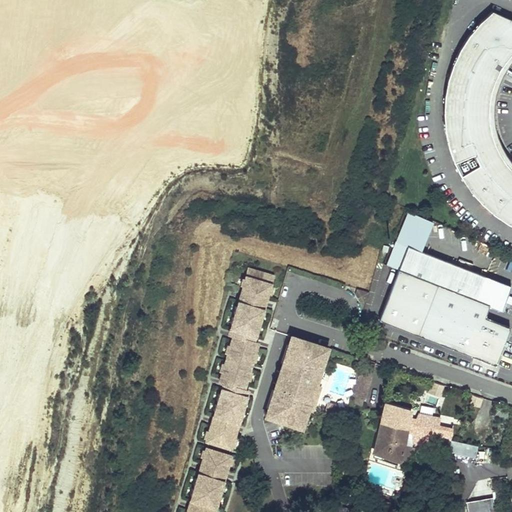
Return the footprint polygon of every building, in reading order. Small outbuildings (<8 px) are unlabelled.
[(487,101),(490,90),(494,78),(498,70),(504,61),(511,53),(511,51),(511,19),(492,10),(479,23),(469,35),(460,49),(453,64),(447,81),(444,96),(443,113),(445,130),(448,146),(453,162),(461,177),(470,191),(481,203),(494,214),(507,223),(511,225),(511,171),(511,170),(504,162),(498,153),(493,143),(490,133),(488,122),(487,111),(487,101)] [(511,51),(511,53),(504,61),(498,70),(494,78),(490,90),(487,101),(487,111),(488,122),(490,133),(493,143),(498,153),(504,162),(511,170),(511,171),(511,165),(507,160),(502,151),(497,142),(494,132),(492,122),(491,112),(492,101),(494,91),(498,80),(501,72),(507,63),(511,57),(511,51)] [(483,318),(488,305),(475,300),(485,276),(407,246),(378,321),(495,365),(497,360),(498,360),(499,360),(500,359),(501,358),(501,357),(501,356),(501,355),(500,355),(499,354),(509,328),(483,318)] [(273,277),(249,270),(246,280),(244,279),(242,286),(244,287),(237,307),(235,307),(234,314),(235,314),(234,317),(233,317),(230,324),(232,324),(229,335),(233,336),(230,347),(228,346),(226,353),(228,353),(225,365),(223,365),(221,371),(223,372),(221,377),(219,383),(224,384),(221,394),(219,394),(217,401),(219,401),(218,404),(216,404),(214,411),(216,411),(209,432),(207,431),(205,438),(207,439),(207,441),(231,448),(231,446),(234,446),(235,440),(234,439),(240,418),(242,419),(244,412),(242,412),(243,408),(245,409),(247,402),(245,402),(246,397),(248,391),(244,390),(247,379),(249,380),(251,373),(249,373),(252,360),(254,361),(256,354),(254,354),(258,343),(253,342),(257,331),(259,332),(261,325),(259,325),(260,321),(262,322),(264,315),(262,314),(268,294),(270,294),(272,288),(270,287),(273,277)] [(368,293),(357,289),(355,295),(359,302),(365,304),(368,293)] [(313,412),(320,388),(315,386),(327,348),(291,336),(288,345),(290,345),(285,363),(283,362),(280,370),(282,371),(279,382),(276,382),(274,390),(276,391),(271,408),(268,407),(265,416),(280,421),(302,428),(308,410),(313,412)] [(450,360),(453,350),(419,337),(416,347),(450,360)] [(370,379),(374,363),(362,359),(358,376),(370,379)] [(364,398),(370,379),(358,376),(352,395),(364,398)] [(441,395),(444,385),(434,382),(430,392),(441,395)] [(479,406),(482,397),(472,394),(469,403),(479,406)] [(331,417),(335,405),(328,403),(325,415),(331,417)] [(438,428),(440,419),(423,415),(421,415),(420,415),(418,416),(417,417),(416,418),(415,420),(409,418),(410,411),(386,404),(374,452),(390,458),(398,460),(399,460),(400,460),(400,459),(404,445),(407,431),(409,432),(435,438),(436,438),(438,428)] [(421,413),(433,415),(434,408),(422,407),(421,413)] [(450,441),(452,431),(438,428),(436,438),(440,439),(446,440),(450,441)] [(432,449),(435,438),(409,432),(407,443),(432,449)] [(444,450),(446,440),(440,439),(438,449),(444,450)] [(410,461),(413,447),(404,445),(400,459),(410,461)] [(213,511),(217,503),(219,504),(221,497),(219,496),(220,493),(222,494),(224,487),(222,486),(228,465),(230,466),(232,459),(230,458),(231,456),(206,449),(206,451),(204,451),(202,457),(204,458),(197,479),(195,478),(193,485),(195,486),(194,489),(192,489),(190,495),(192,496),(187,511),(213,511)] [(398,460),(390,458),(374,452),(372,457),(397,465),(398,460)] [(414,492),(416,484),(408,481),(405,489),(414,492)] [(297,500),(306,499),(306,494),(314,494),(314,487),(296,487),(297,500)]
